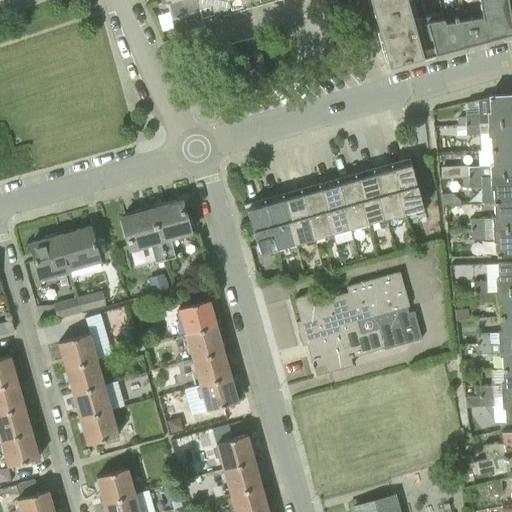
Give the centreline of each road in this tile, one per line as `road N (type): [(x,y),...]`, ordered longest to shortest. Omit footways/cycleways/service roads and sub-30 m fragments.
road 1 (residential): [(298,511),(193,149)]
road 2 (residential): [(193,149),(511,62)]
road 3 (residential): [(76,511),(0,243)]
road 4 (residential): [(0,204),(193,149)]
road 5 (residential): [(193,149),(119,0)]
